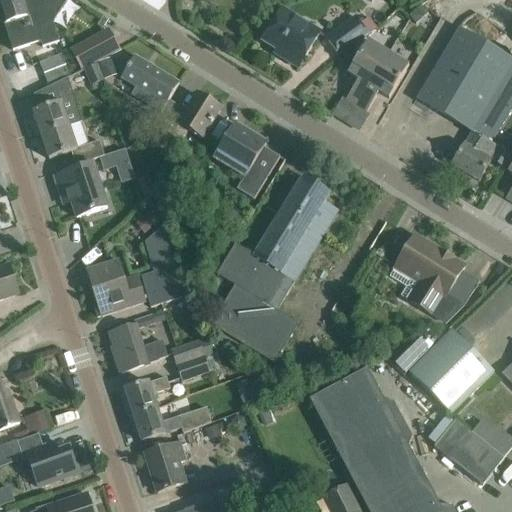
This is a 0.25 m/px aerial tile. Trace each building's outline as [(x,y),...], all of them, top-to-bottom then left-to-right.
[(0,0),(0,11),(5,26),(20,21),(24,33),(53,23),(68,0),(0,0)] [(421,6),(410,16),(417,24),(429,14),(421,6)] [(282,10),(274,24),(263,41),(287,56),(285,60),(299,68),(320,34),(282,10)] [(356,17),(327,39),(339,55),(368,33),(356,17)] [(20,21),(5,26),(13,51),(41,42),(43,48),(60,42),(53,23),(24,33),(20,21)] [(108,29),(83,42),(94,62),(119,49),(108,29)] [(511,109),(511,60),(476,39),(459,29),(416,100),(472,133),(453,166),(479,182),(491,161),(505,169),(511,156),(511,155),(491,144),(511,109)] [(346,101),(356,107),(388,54),(368,41),(348,74),(359,80),(346,101)] [(62,53),(40,61),(48,85),(70,76),(62,53)] [(388,54),(356,107),(366,113),(379,93),(389,99),(409,66),(388,54)] [(100,64),(99,65),(105,80),(120,75),(115,57),(99,63),(100,64)] [(131,95),(161,114),(179,84),(135,57),(122,78),(136,87),(131,95)] [(99,65),(85,71),(92,87),(106,81),(105,80),(99,65)] [(33,112),(41,136),(82,123),(68,79),(60,82),(34,95),(39,110),(33,112)] [(176,105),(166,122),(162,129),(181,141),(188,130),(203,139),(221,110),(198,96),(187,112),(176,105)] [(76,167),(100,159),(105,157),(100,142),(90,145),(82,123),(41,136),(49,160),(71,153),(76,167)] [(266,145),(236,126),(215,160),(245,178),(238,189),(255,199),(280,158),(264,148),(266,145)] [(93,165),(74,172),(55,178),(59,191),(67,189),(77,219),(107,209),(93,165)] [(308,173),(280,215),(313,235),(315,232),(323,236),(342,208),(328,200),(333,190),(308,173)] [(149,176),(135,180),(143,204),(154,194),(149,176)] [(153,209),(134,226),(143,236),(162,220),(153,209)] [(313,235),(280,215),(255,256),(236,244),(217,275),(235,286),(267,304),(284,276),(287,277),(313,235)] [(155,273),(143,276),(151,308),(184,298),(164,227),(146,243),(155,273)] [(414,236),(393,272),(415,286),(406,300),(432,316),(444,298),(446,299),(448,296),(464,306),(479,284),(462,274),(466,268),(414,236)] [(126,259),(130,273),(146,268),(141,253),(126,259)] [(87,271),(97,303),(94,304),(98,318),(101,317),(102,317),(144,304),(137,277),(125,281),(118,261),(87,271)] [(0,300),(18,295),(9,266),(0,269),(0,300)] [(267,304),(235,286),(212,321),(276,359),(300,322),(267,304)] [(152,316),(146,318),(134,322),(135,326),(109,334),(114,348),(112,349),(120,375),(139,369),(149,366),(149,365),(159,362),(160,360),(168,358),(163,342),(144,349),(137,330),(155,324),(152,316)] [(451,415),(493,372),(451,330),(408,372),(451,415)] [(172,351),(177,366),(203,357),(204,358),(218,353),(213,337),(172,351)] [(177,366),(183,382),(209,372),(204,358),(203,357),(177,366)] [(511,366),(503,375),(511,383),(511,366)] [(368,370),(310,400),(369,511),(456,511),(453,506),(439,504),(409,447),(413,437),(393,401),(383,399),(368,370)] [(125,403),(129,418),(157,409),(153,395),(170,390),(166,379),(149,384),(149,383),(125,391),(129,402),(125,403)] [(0,430),(1,431),(20,424),(4,381),(0,382),(0,430)] [(138,432),(142,443),(166,435),(166,434),(182,429),(183,434),(211,424),(207,409),(162,423),(157,409),(129,418),(134,433),(138,432)] [(455,421),(434,448),(483,487),(504,460),(455,421)] [(218,425),(206,430),(210,441),(222,436),(218,425)] [(43,447),(39,435),(17,442),(24,462),(27,461),(37,490),(79,475),(69,448),(59,451),(56,442),(43,447)] [(146,455),(152,474),(179,465),(178,463),(185,461),(180,445),(174,447),(173,446),(146,455)] [(179,465),(152,474),(158,493),(185,484),(179,465)] [(362,511),(348,484),(323,497),(330,511),(362,511)] [(251,511),(290,511),(279,485),(247,499),(251,511)] [(92,511),(87,495),(69,501),(35,511),(92,511)] [(184,511),(182,511),(224,511),(220,499),(198,507),(198,506),(184,511)]
